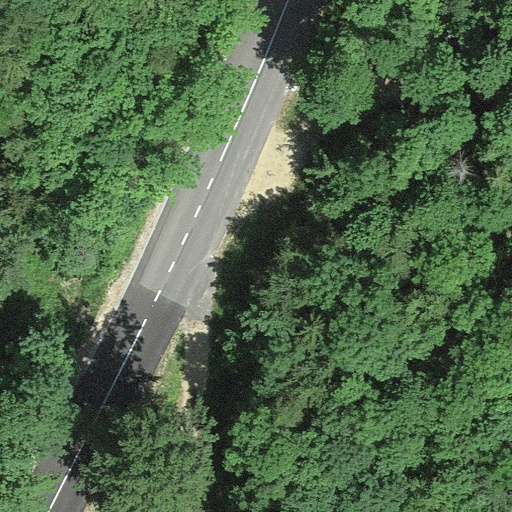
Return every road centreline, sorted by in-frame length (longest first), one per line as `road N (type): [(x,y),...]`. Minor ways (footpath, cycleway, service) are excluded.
road 1 (tertiary): [(299,0),(257,106),(187,232),(62,511)]
road 2 (track): [(180,511),(187,232)]
